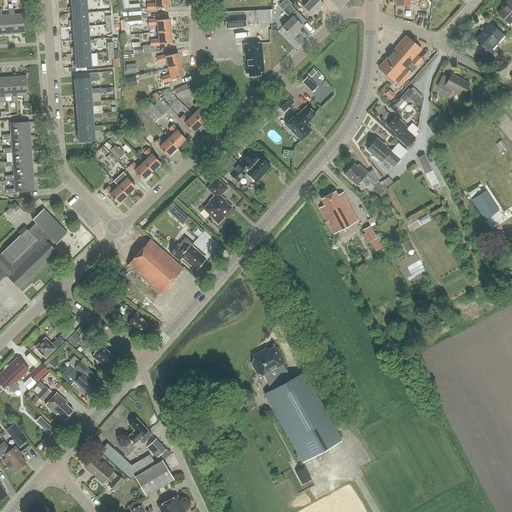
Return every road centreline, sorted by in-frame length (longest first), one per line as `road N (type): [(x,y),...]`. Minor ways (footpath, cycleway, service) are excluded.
road 1 (tertiary): [(144,361),(342,134),(363,95),(368,16)]
road 2 (unclassified): [(116,233),(58,167),(45,0)]
road 3 (unclassified): [(368,16),(339,18),(235,119)]
road 4 (unclassified): [(235,119),(116,233)]
road 5 (residential): [(204,511),(137,370)]
road 6 (unclassified): [(235,119),(197,77),(194,0)]
road 7 (tertiary): [(50,470),(137,370)]
